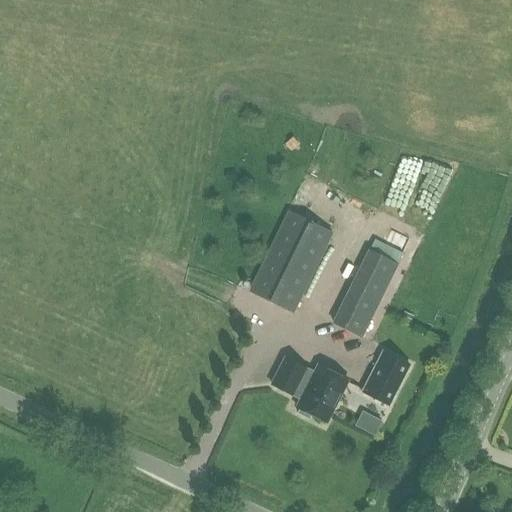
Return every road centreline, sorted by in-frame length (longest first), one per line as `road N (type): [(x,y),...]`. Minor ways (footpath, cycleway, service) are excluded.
road 1 (unclassified): [(253,511),(0,395)]
road 2 (unknown): [(183,479),(267,317)]
road 3 (tertiary): [(435,511),(511,350)]
